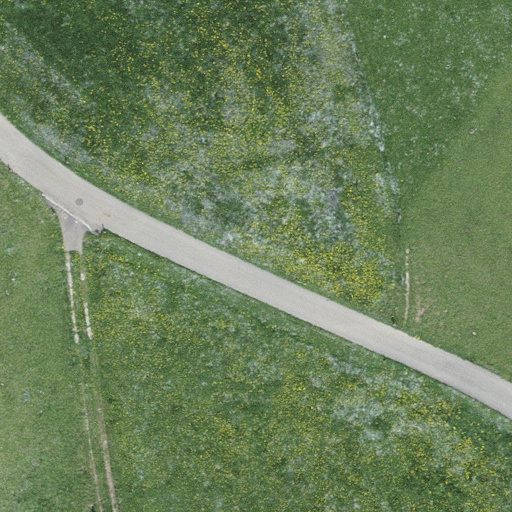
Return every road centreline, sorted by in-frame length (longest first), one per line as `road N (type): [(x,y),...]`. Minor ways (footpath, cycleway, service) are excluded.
road 1 (track): [(511,402),(168,243),(71,192),(0,136)]
road 2 (track): [(71,192),(105,511)]
